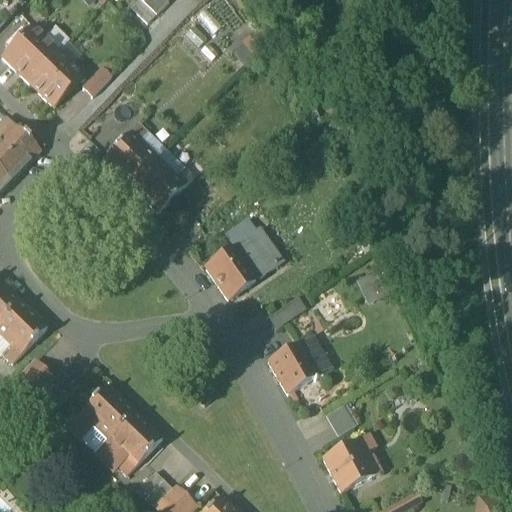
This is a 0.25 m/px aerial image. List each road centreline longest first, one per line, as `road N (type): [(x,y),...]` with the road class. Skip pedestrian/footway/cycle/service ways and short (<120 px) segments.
road 1 (residential): [(328,511),(216,317),(158,243),(68,156)]
road 2 (residential): [(0,261),(258,511)]
road 3 (secondary): [(511,233),(504,163),(506,0)]
